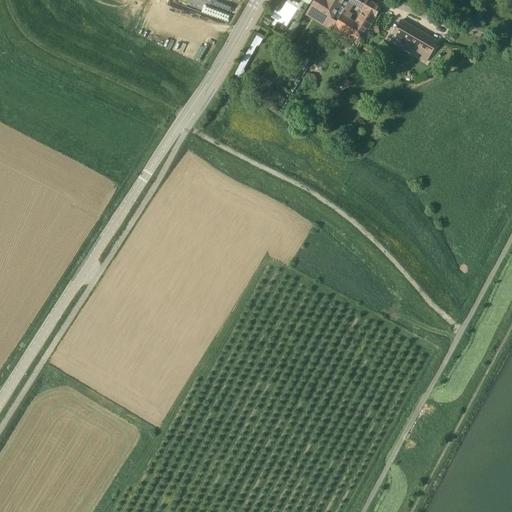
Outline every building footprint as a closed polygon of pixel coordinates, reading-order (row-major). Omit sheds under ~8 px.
[(350,0),(349,0),(330,0),(330,1),(328,0),(314,0),(310,7),(328,17),(325,23),(333,27),(335,25),(345,8),(350,0)] [(377,16),(381,7),(368,0),(349,0),(350,0),(345,8),(335,25),(362,41),(376,16),(377,16)] [(394,34),(408,41),(405,47),(422,57),(421,59),(427,62),(438,42),(401,21),(394,34)] [(362,52),(376,59),(380,52),(366,45),(362,52)] [(271,87),(260,80),(255,89),(266,96),(271,87)]
